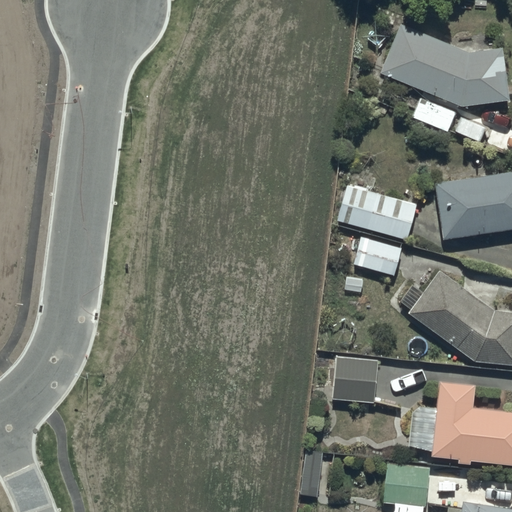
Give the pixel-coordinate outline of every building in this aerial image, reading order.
[(501,102),(496,48),(459,52),(392,24),(372,72),(455,106),(501,102)] [(256,87),(191,79),(187,108),(201,110),(200,118),(191,117),(186,159),(318,174),(323,130),(298,127),(296,141),(263,137),(263,132),(251,130),(256,87)] [(511,171),(427,184),(435,240),(511,228),(511,171)] [(340,186),(330,222),(401,241),(411,206),(340,186)] [(354,237),(347,265),(388,276),(395,248),(354,237)] [(511,312),(487,311),(432,272),(417,293),(406,286),(393,303),(403,310),(400,314),(467,362),(510,364),(511,347),(511,312)] [(230,297),(169,288),(166,317),(178,318),(176,332),(161,330),(156,368),(197,374),(198,367),(264,376),(271,326),(227,320),(230,297)] [(336,348),(336,355),(333,393),(379,395),(381,350),(336,348)] [(479,376),(440,372),(437,401),(417,399),(412,439),(438,442),(437,448),(460,451),(460,455),(474,456),(474,450),(511,453),(511,403),(476,400),(479,376)] [(316,494),(321,448),(304,446),(298,491),(316,494)] [(422,511),(429,463),(386,457),(380,499),(395,501),(393,511),(422,511)] [(511,511),(511,503),(461,496),(458,511),(511,511)]
